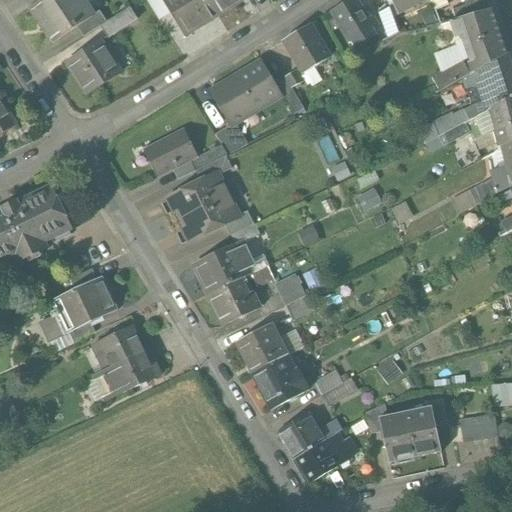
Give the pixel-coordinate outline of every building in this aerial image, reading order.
[(44,0),(31,9),(54,45),(78,29),(94,19),(93,18),(81,0),(44,0)] [(170,14),(161,0),(145,0),(159,21),(170,14)] [(161,0),(170,14),(184,37),(217,16),(206,0),(161,0)] [(206,0),(217,16),(243,0),(206,0)] [(358,0),(352,0),(333,12),(351,42),(355,39),(357,43),(373,33),(372,31),(381,26),(375,17),(371,20),(358,0)] [(393,0),(391,1),(399,16),(429,0),(393,0)] [(486,0),(463,0),(466,7),(453,11),(450,4),(435,12),(442,26),(457,22),(491,11),(486,0)] [(399,16),(391,1),(388,3),(395,18),(399,16)] [(108,23),(101,27),(108,38),(138,20),(131,9),(108,23)] [(491,11),(457,22),(470,61),(474,74),(480,71),(506,56),(491,11)] [(93,18),(94,19),(78,29),(84,39),(101,27),(108,23),(101,13),(93,18)] [(310,27),(285,42),(304,74),(330,59),(310,27)] [(101,42),(66,64),(87,96),(122,74),(101,42)] [(506,56),(480,71),(483,80),(478,82),(480,85),(487,105),(478,108),(477,107),(473,108),(477,118),(490,110),(510,99),(511,98),(511,64),(509,55),(506,56)] [(462,81),(474,74),(470,61),(441,76),(448,89),(462,81)] [(262,64),(215,92),(235,125),(236,125),(282,96),(276,85),(262,64)] [(483,80),(480,71),(474,74),(462,81),(468,91),(480,85),(478,82),(483,80)] [(286,79),(293,90),(304,84),(297,73),(286,79)] [(276,85),(282,96),(293,90),(286,79),(276,85)] [(293,90),(282,96),(294,116),(305,110),(293,90)] [(511,98),(510,99),(490,110),(492,119),(498,144),(502,143),(511,140),(511,98)] [(0,99),(0,134),(16,124),(0,99)] [(466,124),(477,118),(473,108),(454,117),(453,115),(433,124),(440,138),(466,124)] [(492,119),(490,110),(477,118),(466,124),(470,131),(492,119)] [(236,125),(235,125),(216,137),(222,147),(229,157),(250,147),(236,125)] [(184,132),(144,152),(158,179),(191,163),(198,159),(184,132)] [(511,140),(502,143),(511,176),(492,181),(497,196),(504,192),(511,187),(511,140)] [(229,157),(222,147),(198,159),(191,163),(196,174),(227,158),(229,157)] [(233,171),(227,158),(196,174),(202,184),(218,176),(219,178),(233,171)] [(202,184),(171,200),(170,204),(175,213),(178,212),(182,221),(229,198),(219,178),(218,176),(202,184)] [(490,200),(497,196),(492,181),(470,193),(478,207),(490,200)] [(15,203),(2,209),(3,212),(0,213),(0,263),(15,256),(18,262),(46,249),(43,243),(69,230),(61,211),(63,210),(58,200),(55,201),(50,189),(16,205),(15,203)] [(496,211),(510,203),(504,192),(497,196),(490,200),(496,211)] [(229,198),(182,221),(186,230),(184,231),(188,241),(192,242),(225,226),(239,219),(239,218),(229,198)] [(239,218),(239,219),(225,226),(231,237),(255,226),(248,213),(239,218)] [(508,235),(511,232),(511,219),(501,225),(508,235)] [(255,226),(231,237),(236,247),(243,244),(244,245),(260,237),(255,226)] [(236,247),(195,266),(210,296),(246,279),(250,277),(245,266),(252,263),(244,245),(243,244),(236,247)] [(268,269),(251,277),(257,290),(274,282),(268,269)] [(75,292),(97,281),(92,271),(70,281),(75,292)] [(296,276),(275,285),(286,308),(306,298),(296,276)] [(75,292),(51,303),(57,314),(51,317),(52,320),(41,325),(50,346),(70,336),(92,326),(118,313),(102,279),(97,281),(75,292)] [(246,279),(210,296),(224,327),(260,310),(246,279)] [(306,298),(286,308),(293,322),(316,312),(309,297),(306,298)] [(96,335),(92,326),(70,336),(75,346),(96,335)] [(280,341),(272,326),(237,345),(253,376),(289,357),(280,341)] [(133,331),(95,349),(101,362),(107,359),(112,369),(145,354),(133,331)] [(112,369),(94,378),(107,405),(162,378),(157,368),(152,370),(145,354),(112,369)] [(289,357),(253,376),(272,412),(305,395),(305,394),(310,392),(298,370),(291,356),(289,357)] [(394,364),(381,374),(390,385),(403,376),(394,364)] [(336,373),(315,384),(322,397),(343,385),(336,373)] [(343,385),(322,397),(329,409),(358,393),(351,381),(343,385)] [(511,385),(492,387),(495,408),(511,406),(511,385)] [(0,402),(0,423),(18,415),(10,398),(0,402)] [(443,401),(430,404),(435,427),(436,427),(436,428),(448,426),(443,401)] [(430,410),(388,419),(386,413),(380,414),(383,432),(383,433),(390,465),(391,465),(390,461),(414,456),(414,459),(440,453),(440,455),(442,454),(436,428),(436,427),(435,427),(430,404),(429,404),(430,410)] [(380,414),(386,413),(385,406),(367,415),(371,436),(383,433),(383,432),(380,414)] [(18,415),(0,423),(0,444),(26,432),(18,415)] [(309,415),(277,434),(294,462),(325,443),(342,432),(336,422),(319,432),(309,415)] [(495,417),(472,420),(475,443),(498,440),(495,417)] [(325,443),(294,462),(309,486),(340,467),(332,453),(325,443)] [(332,453),(340,467),(354,458),(345,445),(332,453)]
